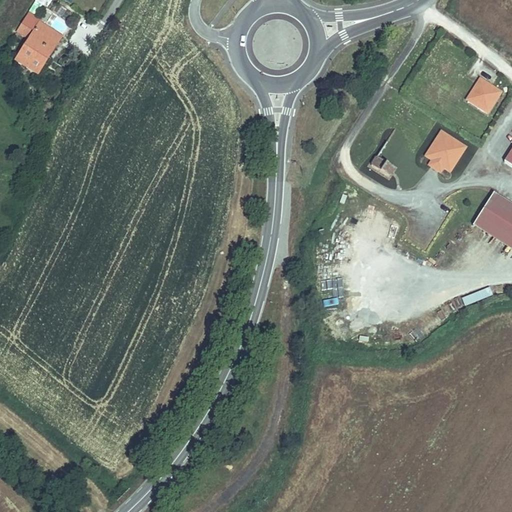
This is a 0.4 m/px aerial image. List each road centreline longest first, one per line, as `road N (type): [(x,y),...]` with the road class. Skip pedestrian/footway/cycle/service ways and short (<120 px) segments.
road 1 (primary): [(277,135),(273,219),(243,342),(195,434),(127,511)]
road 2 (unknown): [(457,185),(387,185),(358,166),(351,149),(433,18)]
